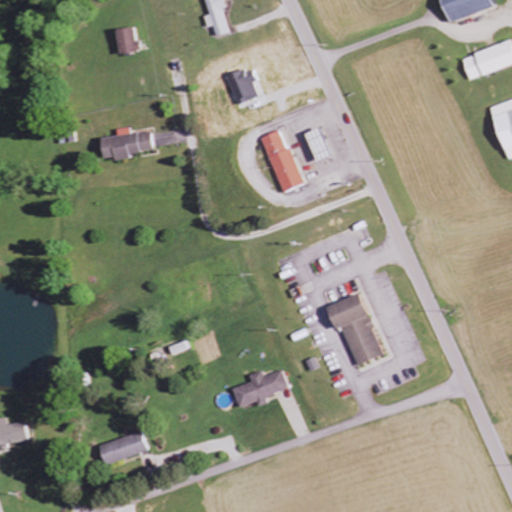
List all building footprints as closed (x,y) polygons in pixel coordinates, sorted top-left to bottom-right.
[(209,0),(215,17),(211,18),(214,30),(219,28),(222,39),(236,35),(229,11),(235,9),(232,0),(209,0)] [(452,0),(459,22),(505,10),(502,0),(452,0)] [(148,53),(147,43),(143,43),(141,29),(125,31),(127,55),(148,53)] [(511,44),(469,60),(477,83),(511,70),(511,44)] [(511,103),(500,107),(511,144),(511,103)] [(109,140),(112,160),(124,158),(124,159),(160,154),(157,133),(137,136),(136,129),(124,131),(125,138),(109,140)] [(330,163),(344,157),(332,129),(318,135),(330,163)] [(297,149),(292,151),(285,132),(268,139),(291,195),(312,186),(297,149)] [(365,368),(392,358),(382,330),(385,329),(372,295),(342,307),(365,368)] [(272,378),(270,373),(257,377),(259,384),(242,390),(248,410),(274,402),(272,399),(296,391),(290,372),(272,378)] [(14,426),(13,419),(1,421),(2,429),(0,429),(0,448),(8,447),(35,443),(32,424),(14,426)] [(109,448),(116,467),(157,451),(149,432),(109,448)]
